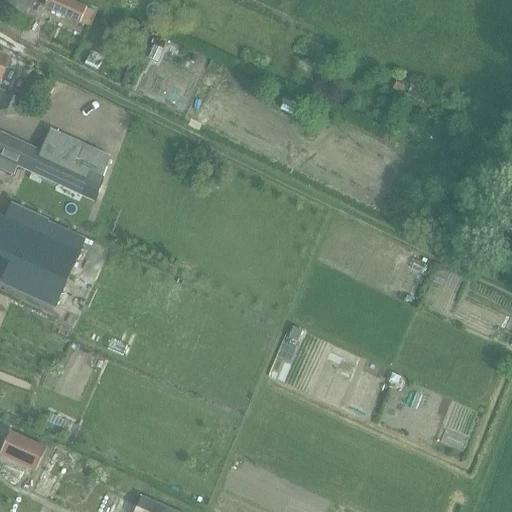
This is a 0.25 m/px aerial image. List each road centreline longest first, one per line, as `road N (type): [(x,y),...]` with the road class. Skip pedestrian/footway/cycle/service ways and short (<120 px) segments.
road 1 (track): [(511,292),(0,39)]
road 2 (track): [(465,511),(511,398)]
